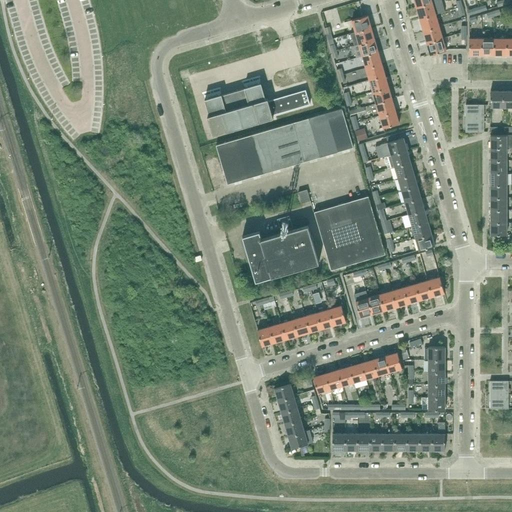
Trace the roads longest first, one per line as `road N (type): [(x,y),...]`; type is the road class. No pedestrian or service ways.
road 1 (unclassified): [(246,373),(160,79),(160,56),(174,43),(237,24)]
road 2 (residential): [(465,472),(286,472),(269,455),(246,373)]
road 3 (track): [(0,246),(59,436),(49,456),(0,479)]
road 4 (residential): [(246,373),(467,315)]
road 5 (residential): [(468,263),(412,76)]
road 6 (residential): [(465,472),(467,315)]
